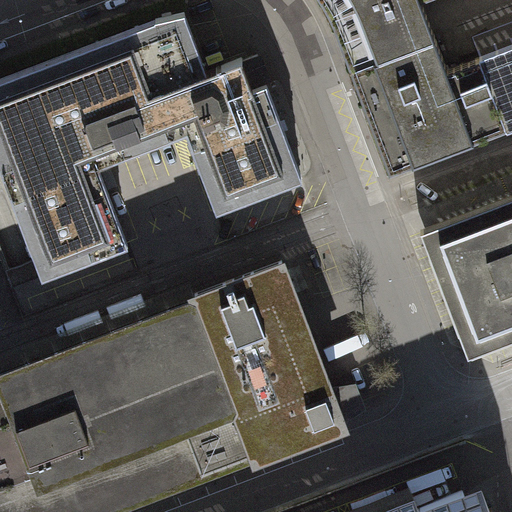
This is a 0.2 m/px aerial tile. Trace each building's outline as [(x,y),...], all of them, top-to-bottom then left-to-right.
[(351,68),(436,35),(429,17),(422,0),(321,0),(334,21),(344,49),(351,68)] [(156,19),(0,78),(0,163),(42,276),(128,243),(93,151),(182,118),(217,210),(303,177),(267,82),(253,87),(242,57),(207,70),(185,12),(156,18),(156,19)] [(511,19),(472,35),(480,56),(511,43),(511,19)] [(511,124),(511,43),(480,56),(448,68),(436,35),(351,68),(390,171),(511,124)] [(511,193),(421,228),(468,353),(511,336),(511,193)] [(342,386),(332,390),(282,260),(195,293),(196,297),(0,371),(0,511),(89,511),(255,449),(256,453),(343,420),(342,418),(353,414),(342,386)] [(333,511),(403,511),(419,506),(410,483),(333,511)] [(493,511),(492,506),(477,511),(471,511),(463,489),(419,506),(403,511),(493,511)]
